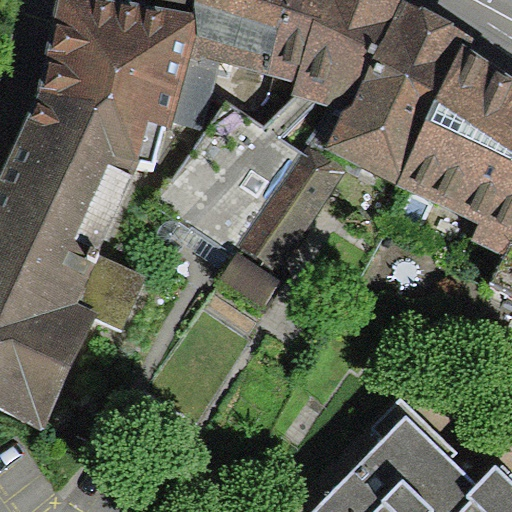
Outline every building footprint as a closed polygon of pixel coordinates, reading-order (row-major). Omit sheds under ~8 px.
[(196,16),(118,0),(59,0),(40,90),(164,126),(172,128),(174,121),(197,37),(196,16)] [(118,0),(196,16),(198,0),(118,0)] [(198,0),(196,16),(197,37),(174,121),(206,129),(227,101),(250,118),(264,73),(296,80),(292,95),(296,97),(317,102),(333,104),(346,113),(400,0),(399,0),(198,0)] [(474,40),(400,0),(346,113),(333,104),(313,141),(478,225),(471,239),(505,257),(511,242),(511,77),(470,49),(474,40)] [(40,90),(0,176),(0,409),(42,426),(94,317),(122,331),(148,276),(102,256),(142,157),(154,161),(164,126),(40,90)] [(237,244),(285,272),(347,169),(307,146),(302,152),(281,138),(317,102),(296,97),(265,129),(250,118),(227,101),(206,129),(156,205),(230,251),(237,244)] [(511,242),(505,257),(491,287),(511,297),(511,242)] [(280,281),(237,254),(220,282),(263,309),(280,281)] [(497,511),(402,423),(318,511),(497,511)]
